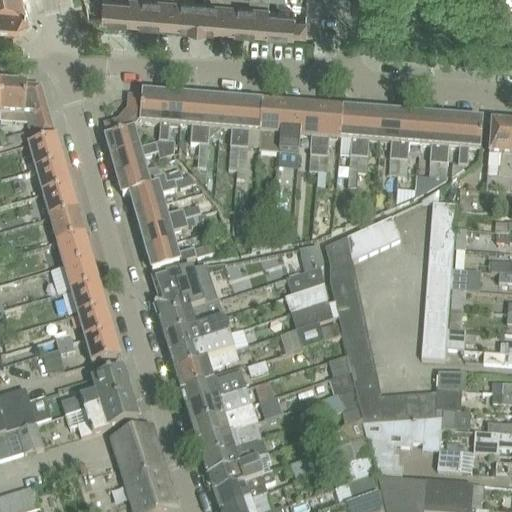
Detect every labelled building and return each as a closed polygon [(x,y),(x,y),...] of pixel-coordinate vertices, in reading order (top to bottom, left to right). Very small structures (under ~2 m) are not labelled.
[(126,21),(127,0),(102,0),(101,19),(107,20),(126,21)] [(127,0),(126,21),(148,23),(149,0),(127,0)] [(149,0),(148,23),(170,25),(171,0),(149,0)] [(171,0),(170,25),(197,27),(199,0),(196,0),(171,0)] [(203,0),(204,1),(199,0),(197,27),(222,29),(224,0),(203,0)] [(244,31),(246,0),(224,0),(222,29),(244,31)] [(246,0),(244,31),(266,33),(268,10),(268,2),(268,0),(246,0)] [(0,3),(0,25),(20,27),(27,18),(24,5),(0,3)] [(268,10),(266,33),(304,36),(305,21),(293,21),(294,12),(268,10)] [(0,151),(0,152),(55,136),(41,89),(3,86),(1,116),(0,116),(0,119),(0,125),(27,127),(28,130),(30,136),(12,141),(12,139),(0,142),(0,151)] [(128,113),(123,118),(136,129),(140,125),(141,125),(141,128),(161,130),(163,99),(142,98),(142,101),(129,100),(128,113)] [(161,130),(160,146),(169,146),(170,130),(181,131),(184,101),(163,99),(161,130)] [(184,101),(181,131),(192,132),(191,148),(200,149),(204,103),(184,101)] [(199,165),(198,173),(206,174),(209,133),(220,134),(223,104),(204,103),(200,149),(199,165)] [(223,104),(220,134),(231,135),(228,175),(237,176),(243,106),(223,104)] [(237,176),(236,184),(246,184),(248,152),(249,137),(260,138),(263,106),(262,106),(262,107),(243,106),(237,176)] [(259,153),(259,156),(279,158),(283,108),(263,106),(260,138),(259,153)] [(283,108),(279,158),(299,160),(300,141),(303,110),(283,108)] [(303,110),(300,141),(312,142),(309,177),(318,177),(323,111),(303,110)] [(323,111),(318,177),(325,178),(326,178),(329,143),(341,144),(343,114),(343,113),(323,111)] [(341,144),(340,159),(350,160),(348,193),(356,194),(357,178),(362,115),(343,114),(341,144)] [(362,115),(357,178),(366,178),(369,144),(381,145),(384,117),(362,115)] [(384,117),(381,145),(392,146),(390,180),(399,181),(404,119),(384,117)] [(118,124),(105,128),(109,140),(106,141),(112,162),(141,153),(135,133),(132,134),(136,129),(123,118),(118,124)] [(404,119),(399,181),(408,182),(410,150),(421,150),(423,120),(404,119)] [(423,120),(421,150),(432,151),(429,183),(428,183),(427,196),(438,190),(443,122),(423,120)] [(443,122),(438,190),(447,185),(450,153),(460,154),(463,123),(443,122)] [(453,169),(452,182),(464,174),(464,170),(469,170),(470,153),(480,154),(483,125),(463,123),(460,154),(459,169),(453,169)] [(509,196),(510,183),(511,153),(511,127),(491,126),(485,194),(509,196)] [(56,141),(29,149),(36,174),(64,166),(56,141)] [(160,146),(157,147),(174,160),(175,147),(169,146),(160,146)] [(157,147),(155,149),(158,158),(160,164),(174,160),(157,147)] [(141,153),(112,162),(117,181),(147,172),(144,162),(158,158),(155,149),(141,153)] [(64,166),(36,174),(43,198),(71,190),(64,166)] [(147,172),(117,181),(123,199),(184,181),(181,173),(150,182),(147,172)] [(184,181),(123,199),(123,200),(131,198),(136,217),(165,208),(162,198),(196,188),(189,180),(184,181)] [(71,190),(43,198),(50,222),(78,214),(71,190)] [(400,191),(398,203),(415,205),(417,194),(400,191)] [(348,193),(347,203),(355,204),(356,194),(348,193)] [(422,206),(433,207),(439,207),(440,194),(422,206)] [(432,220),(456,221),(456,213),(457,209),(450,208),(439,207),(433,207),(432,220)] [(165,208),(136,217),(142,236),(202,219),(200,210),(168,219),(165,208)] [(85,239),(78,214),(50,222),(57,247),(85,239)] [(202,219),(142,236),(147,256),(176,247),(173,237),(205,228),(202,219)] [(432,220),(429,255),(453,257),(453,253),(455,232),(456,221),(432,220)] [(401,243),(391,221),(375,229),(385,251),(401,243)] [(236,226),(235,237),(252,239),(252,227),(236,226)] [(511,226),(496,226),(495,235),(511,237),(511,236),(511,226)] [(375,256),(385,251),(375,229),(366,233),(375,256)] [(466,233),(455,232),(453,253),(464,254),(466,233)] [(364,261),(375,256),(366,233),(357,237),(364,261)] [(273,241),(272,252),(292,249),(292,238),(274,236),(273,241)] [(353,266),(364,261),(357,237),(348,241),(353,266)] [(61,260),(50,263),(53,274),(92,263),(85,239),(57,247),(61,260)] [(272,252),(273,241),(253,240),(252,256),(272,252)] [(353,266),(348,241),(325,252),(330,269),(330,288),(330,290),(357,284),(353,266)] [(176,247),(147,256),(152,275),(213,257),(211,248),(179,257),(176,247)] [(319,251),(300,254),(306,278),(321,273),(321,271),(324,270),(319,251)] [(453,253),(453,257),(452,269),(452,272),(463,273),(464,254),(453,253)] [(429,255),(428,267),(452,269),(453,257),(429,255)] [(53,274),(51,275),(58,299),(71,295),(99,287),(92,263),(53,274)] [(511,267),(493,266),(492,275),(498,276),(506,276),(511,276),(511,267)] [(428,267),(425,303),(449,305),(450,294),(452,272),(452,269),(428,267)] [(174,276),(153,282),(160,305),(158,306),(154,311),(159,324),(218,306),(219,305),(218,304),(208,272),(209,272),(208,270),(198,272),(174,276)] [(452,272),(450,294),(466,295),(467,295),(469,273),(463,273),(452,272)] [(287,284),(293,300),(326,290),(322,274),(321,273),(306,278),(287,284)] [(498,276),(498,286),(506,286),(511,286),(511,276),(506,276),(498,276)] [(362,308),(357,284),(330,290),(336,313),(362,308)] [(99,287),(71,295),(78,320),(106,312),(99,287)] [(291,319),(330,307),(332,306),(327,289),(326,290),(293,300),(286,303),(291,319)] [(449,305),(449,313),(464,314),(466,314),(467,295),(466,295),(450,294),(449,305)] [(425,303),(425,315),(449,317),(449,313),(449,305),(425,303)] [(218,306),(159,324),(164,341),(223,322),(218,306)] [(336,313),(338,322),(339,325),(364,319),(362,308),(336,313)] [(113,336),(106,312),(78,320),(86,344),(113,336)] [(449,317),(448,328),(447,335),(462,336),(464,314),(449,313),(449,317)] [(0,316),(0,330),(9,327),(5,315),(0,316)] [(425,315),(424,327),(448,328),(449,317),(425,315)] [(364,319),(339,325),(341,336),(367,331),(364,319)] [(223,322),(164,341),(169,358),(231,338),(226,322),(223,322)] [(422,351),(446,353),(447,335),(448,328),(424,327),(422,351)] [(320,328),(297,336),(303,354),(326,347),(322,334),(320,328)] [(341,336),(343,342),(344,348),(369,343),(367,331),(341,336)] [(465,336),(462,336),(447,335),(446,353),(464,354),(465,336)] [(113,336),(86,344),(92,368),(120,360),(113,336)] [(169,358),(174,374),(236,355),(231,338),(169,358)] [(68,340),(56,344),(59,352),(73,348),(70,340),(68,340)] [(369,343),(344,348),(347,360),(372,354),(369,343)] [(500,347),(499,357),(505,357),(511,357),(511,348),(506,348),(500,347)] [(75,356),(73,348),(59,352),(60,355),(61,360),(75,356)] [(445,365),(446,353),(422,351),(421,363),(445,365)] [(374,366),(372,354),(347,360),(347,361),(350,372),(374,366)] [(236,355),(174,374),(180,393),(213,381),(213,379),(211,373),(239,364),(236,355)] [(511,357),(499,357),(484,355),(484,356),(483,367),(511,369),(511,357)] [(335,385),(352,379),(350,372),(347,361),(329,367),(335,385)] [(265,366),(248,372),(250,381),(268,375),(265,366)] [(377,378),(374,366),(350,372),(352,379),(353,383),(377,378)] [(132,400),(124,373),(92,383),(96,396),(61,406),(65,419),(84,413),(84,414),(132,400)] [(186,413),(248,394),(243,380),(241,381),(239,377),(214,384),(213,381),(180,393),(181,395),(186,413)] [(437,393),(465,395),(466,377),(438,377),(437,393)] [(379,390),(377,378),(353,383),(356,395),(379,390)] [(356,395),(353,383),(352,379),(335,385),(329,386),(335,402),(339,401),(356,395)] [(261,403),(274,400),(271,386),(258,389),(261,403)] [(511,388),(503,388),(502,398),(511,398),(511,388)] [(356,395),(360,413),(363,426),(363,427),(383,426),(382,401),(379,390),(356,395)] [(0,438),(5,437),(16,433),(36,428),(37,428),(30,406),(29,406),(25,393),(0,401),(0,438)] [(436,397),(435,422),(442,421),(442,413),(462,415),(463,396),(465,396),(465,395),(437,393),(437,395),(436,395),(436,397)] [(186,413),(192,430),(253,410),(248,394),(186,413)] [(344,419),(360,413),(356,395),(339,401),(344,419)] [(436,397),(421,398),(423,423),(425,423),(435,422),(436,397)] [(491,397),(491,408),(511,409),(511,398),(502,398),(491,397)] [(411,399),(412,424),(414,423),(423,423),(421,398),(411,399)] [(398,400),(399,425),(402,424),(412,424),(411,399),(398,400)] [(132,400),(66,420),(70,432),(77,430),(81,441),(139,423),(132,400)] [(382,401),(383,426),(399,425),(398,400),(382,401)] [(44,401),(30,406),(37,428),(51,423),(44,401)] [(259,428),(253,410),(192,430),(197,448),(257,429),(259,428)] [(347,432),(363,426),(360,413),(344,419),(347,432)] [(442,421),(441,434),(457,435),(457,434),(459,415),(442,413),(442,421)] [(412,424),(402,424),(399,450),(411,451),(412,447),(414,423),(412,424)] [(412,447),(422,448),(425,423),(423,423),(414,423),(412,447)] [(366,444),(367,447),(395,450),(399,450),(402,424),(399,425),(383,426),(363,427),(362,427),(366,444)] [(363,427),(363,426),(347,432),(340,434),(346,451),(366,444),(362,427),(363,427)] [(511,428),(487,427),(487,437),(511,438),(511,428)] [(24,458),(43,452),(36,428),(16,433),(24,456),(24,457),(24,458)] [(197,448),(202,464),(263,445),(257,429),(197,448)] [(133,511),(176,511),(151,430),(111,443),(133,511)] [(5,437),(12,460),(24,457),(24,456),(16,433),(5,437)] [(476,436),(474,458),(496,459),(497,454),(511,455),(511,438),(487,437),(476,436)] [(0,461),(1,464),(12,460),(5,437),(0,438),(0,461)] [(371,461),(370,457),(367,447),(366,444),(346,451),(292,471),(298,487),(343,471),(371,461)] [(202,464),(208,481),(269,460),(264,445),(263,445),(202,464)] [(394,460),(395,450),(367,447),(370,457),(394,460)] [(371,461),(373,468),(398,471),(399,460),(394,460),(370,457),(371,461)] [(439,457),(438,474),(460,476),(462,458),(446,457),(439,457)] [(269,460),(208,481),(214,499),(271,478),(268,469),(271,467),(269,460)] [(376,479),(373,468),(371,461),(343,471),(349,489),(376,479)] [(373,468),(376,479),(377,482),(402,484),(403,471),(398,471),(373,468)] [(511,469),(497,468),(496,479),(511,480),(511,469)] [(214,499),(218,511),(230,511),(265,499),(267,499),(264,491),(275,487),(271,478),(214,499)] [(380,497),(377,482),(376,479),(349,489),(355,506),(380,497)] [(422,511),(425,484),(402,484),(377,482),(380,497),(384,511),(422,511)] [(471,511),(474,488),(425,484),(422,511),(471,511)] [(471,511),(482,511),(485,489),(474,488),(471,511)] [(27,511),(39,511),(32,491),(22,494),(27,511)] [(11,497),(15,511),(27,511),(22,494),(11,497)] [(15,511),(11,497),(1,500),(4,511),(15,511)] [(384,511),(380,497),(355,506),(339,511),(384,511)] [(270,511),(265,499),(230,511),(270,511)]
